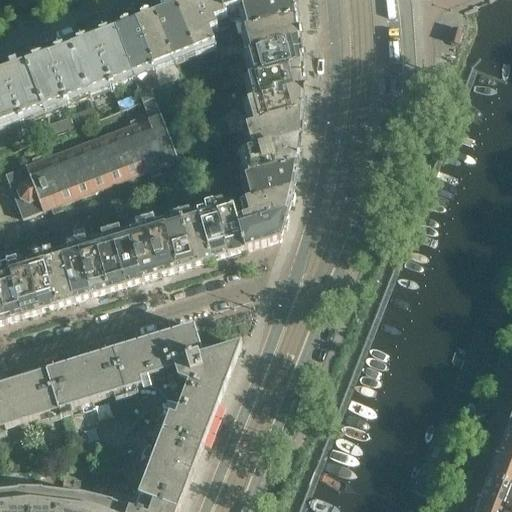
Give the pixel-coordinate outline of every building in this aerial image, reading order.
[(227,20),(225,17),(218,0),(202,0),(198,2),(198,1),(196,2),(209,35),(217,32),(214,25),(227,20)] [(218,0),(225,17),(245,12),(288,0),(218,0)] [(299,21),(296,0),(288,0),(245,12),(251,33),(299,21)] [(212,44),(209,35),(196,2),(190,5),(190,4),(176,9),(194,56),(214,49),(212,44)] [(194,56),(176,9),(156,17),(174,64),(194,56)] [(180,81),(174,64),(156,17),(136,25),(160,88),(180,81)] [(299,21),(251,33),(248,34),(254,57),(301,44),(299,21)] [(161,175),(159,170),(165,168),(166,171),(174,168),(173,165),(178,163),(161,118),(151,92),(160,88),(136,25),(116,33),(133,79),(150,122),(142,125),(140,120),(130,124),(132,129),(44,163),(43,158),(33,161),(34,166),(26,169),(26,170),(6,178),(23,222),(43,214),(52,211),(53,216),(63,212),(62,207),(149,174),(151,179),(161,175)] [(133,79),(116,33),(93,42),(111,88),(133,79)] [(224,65),(224,41),(212,44),(214,49),(218,58),(218,67),(224,65)] [(111,88),(93,42),(71,50),(89,96),(111,88)] [(304,68),(301,44),(254,57),(251,58),(257,81),(304,68)] [(89,96),(71,50),(49,59),(66,105),(89,96)] [(66,105),(49,59),(26,67),(44,114),(66,105)] [(44,114),(26,67),(4,76),(21,122),(44,114)] [(304,78),(304,68),(257,81),(253,82),(259,105),(305,92),(304,78)] [(0,130),(21,122),(4,76),(0,76),(0,130)] [(305,92),(259,105),(254,106),(260,129),(304,117),(305,107),(305,92)] [(304,117),(260,129),(253,131),(259,153),(303,142),(303,132),(304,122),(304,117)] [(300,167),(301,158),(302,147),(303,142),(259,153),(251,156),(258,178),(300,167)] [(300,167),(258,178),(248,181),(254,203),(295,193),(298,177),(300,167)] [(218,199),(216,189),(207,192),(210,201),(218,199)] [(210,201),(207,192),(199,194),(201,204),(210,201)] [(295,193),(254,203),(244,206),(250,228),(289,218),(292,208),(294,198),(295,193)] [(0,245),(16,240),(0,197),(0,245)] [(184,209),(181,199),(173,201),(175,212),(184,209)] [(175,212),(173,201),(164,204),(167,214),(175,212)] [(244,255),(238,232),(232,211),(223,214),(220,205),(212,208),(227,260),(244,255)] [(227,260),(212,208),(203,210),(206,219),(197,222),(210,265),(227,260)] [(210,265),(197,222),(189,225),(186,216),(177,218),(193,271),(210,265)] [(193,271),(177,218),(169,221),(171,230),(163,232),(176,276),(193,271)] [(286,228),(289,218),(250,228),(238,232),(244,255),(282,244),(283,239),(286,228)] [(176,276),(163,232),(154,235),(151,226),(143,229),(159,281),(176,276)] [(81,240),(77,227),(69,229),(72,243),(81,240)] [(72,243),(69,229),(60,232),(64,246),(72,243)] [(159,281),(143,229),(134,231),(137,240),(128,243),(142,286),(159,281)] [(46,251),(43,236),(34,239),(38,254),(46,251)] [(142,286),(128,243),(120,246),(117,237),(109,239),(124,291),(142,286)] [(38,254),(34,239),(25,241),(29,256),(38,254)] [(124,291),(109,239),(100,242),(103,251),(94,253),(107,297),(124,291)] [(12,261),(8,246),(0,247),(0,250),(4,264),(12,261)] [(107,297),(94,253),(85,256),(83,247),(74,250),(90,302),(107,297)] [(90,302),(74,250),(66,252),(68,261),(60,264),(73,307),(90,302)] [(73,307),(60,264),(51,266),(48,257),(40,260),(56,312),(73,307)] [(56,312),(40,260),(31,263),(34,272),(25,274),(38,318),(56,312)] [(38,318),(25,274),(17,277),(14,268),(5,270),(21,323),(38,318)] [(21,323),(5,270),(0,272),(0,314),(4,328),(21,323)] [(485,327),(502,333),(511,304),(511,293),(499,289),(485,327)] [(218,414),(239,357),(243,348),(242,348),(204,359),(195,329),(152,343),(151,341),(150,340),(148,340),(147,340),(146,340),(145,341),(144,342),(144,343),(144,344),(144,345),(137,347),(137,346),(136,346),(136,345),(135,345),(134,344),(133,344),(132,345),(131,345),(130,347),(129,348),(129,350),(126,351),(125,349),(124,348),(123,348),(122,348),(121,348),(120,348),(119,349),(118,350),(118,352),(118,353),(111,355),(124,399),(139,395),(142,400),(144,402),(150,408),(130,427),(130,428),(129,429),(129,430),(129,431),(130,432),(131,433),(133,433),(134,433),(136,433),(155,414),(161,420),(168,426),(165,435),(204,450),(205,447),(206,447),(207,447),(209,447),(210,446),(210,445),(211,444),(211,443),(211,442),(210,440),(209,440),(208,439),(209,436),(211,436),(212,436),(213,436),(214,435),(214,434),(215,433),(215,432),(215,431),(214,430),(214,429),(212,428),(215,421),(216,422),(218,421),(219,421),(220,420),(220,419),(220,418),(220,417),(220,416),(219,415),(219,414),(218,414)] [(453,391),(476,399),(499,340),(476,331),(453,391)] [(124,399),(111,355),(49,374),(62,418),(124,399)] [(62,418),(49,374),(0,389),(0,437),(62,418)] [(169,511),(180,511),(200,460),(204,450),(165,435),(140,501),(169,511)] [(415,496),(436,504),(459,444),(438,435),(415,496)] [(511,465),(511,440),(508,439),(508,440),(503,452),(499,461),(511,465)] [(511,491),(511,465),(499,461),(495,471),(496,471),(491,484),(511,491)] [(169,511),(140,501),(117,492),(95,487),(91,501),(80,498),(80,499),(44,494),(44,493),(32,493),(33,476),(0,475),(0,511),(169,511)] [(500,511),(511,511),(511,491),(491,484),(486,496),(485,496),(482,505),(500,511)]
